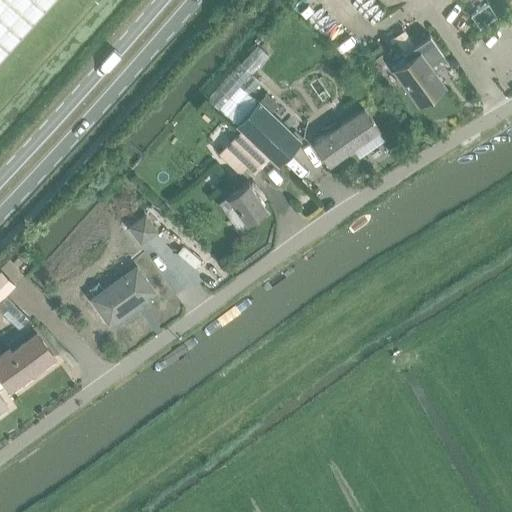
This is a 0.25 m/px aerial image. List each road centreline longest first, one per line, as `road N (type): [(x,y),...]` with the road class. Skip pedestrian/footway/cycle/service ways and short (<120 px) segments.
road 1 (unclassified): [(511,106),(322,221),(0,460)]
road 2 (primary): [(0,214),(194,0)]
road 3 (primary): [(161,0),(0,182)]
